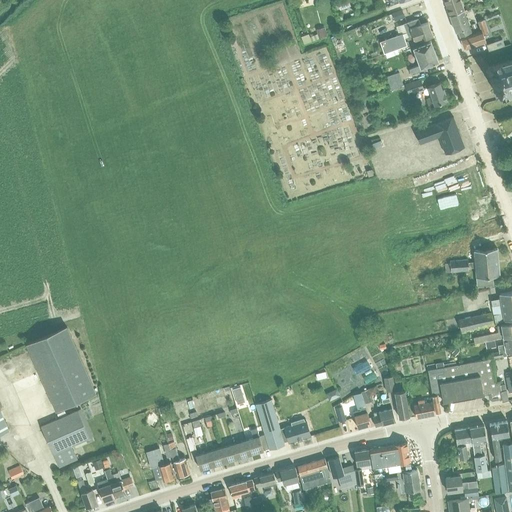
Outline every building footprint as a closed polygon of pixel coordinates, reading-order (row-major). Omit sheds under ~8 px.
[(348,0),(345,0),(338,3),(341,10),(351,6),(348,0)] [(385,0),(383,0),(374,3),(376,9),(387,5),(385,0)] [(461,0),(444,0),(448,8),(450,16),(467,10),(466,7),(464,8),(461,0)] [(321,7),(311,7),(311,27),(321,27),(321,7)] [(467,10),(450,16),(452,20),(456,32),(458,31),(460,35),(460,36),(472,32),(466,13),(468,12),(467,10)] [(404,18),(401,11),(393,14),(395,21),(404,18)] [(381,41),(380,41),(384,54),(385,53),(434,36),(429,22),(421,25),(419,18),(404,23),(409,36),(405,37),(404,33),(381,41)] [(461,38),(462,38),(463,40),(462,40),(465,49),(487,41),(484,33),(489,32),(485,19),(479,21),(482,30),(461,38)] [(324,27),(316,30),(317,33),(319,38),(326,35),(324,27)] [(308,34),(301,36),(304,44),(311,41),(319,38),(317,33),(309,36),(308,34)] [(505,45),(502,38),(486,44),(489,51),(505,45)] [(433,63),(439,61),(431,41),(415,48),(421,65),(410,69),(412,74),(421,71),(423,68),(425,69),(428,69),(429,66),(431,67),(434,66),(433,63)] [(379,50),(367,54),(369,59),(381,55),(379,50)] [(486,70),(487,71),(488,73),(487,74),(488,75),(489,74),(491,75),(492,78),(490,78),(491,79),(491,80),(493,79),(495,86),(493,86),(493,88),(493,89),(495,88),(495,89),(495,90),(496,89),(497,91),(500,89),(503,96),(503,97),(501,97),(502,98),(503,98),(503,100),(504,100),(504,99),(508,97),(508,98),(509,98),(509,97),(511,96),(511,60),(509,61),(509,60),(508,60),(508,62),(499,64),(499,63),(498,63),(499,64),(495,65),(494,64),(493,64),(494,66),(490,67),(489,65),(489,67),(487,70),(486,69),(486,70)] [(392,89),(404,85),(400,72),(388,76),(392,89)] [(410,93),(424,89),(421,80),(407,85),(410,93)] [(430,86),(433,97),(428,99),(430,106),(448,100),(444,88),(442,89),(440,82),(430,86)] [(425,127),(415,131),(418,140),(438,133),(439,136),(446,154),(450,152),(455,150),(465,146),(461,137),(458,130),(454,117),(441,122),(425,127)] [(497,248),(474,249),(475,262),(475,267),(477,286),(494,285),(493,277),(500,276),(497,248)] [(450,263),(444,263),(445,271),(468,269),(467,268),(467,262),(467,259),(450,260),(450,263)] [(500,299),(492,300),(494,314),(496,322),(497,322),(511,318),(511,291),(499,293),(500,299)] [(491,312),(459,320),(461,331),(494,324),(492,315),(491,312)] [(504,338),(511,336),(511,322),(497,325),(498,332),(484,334),(473,336),(475,344),(504,338)] [(56,409),(98,394),(69,329),(28,346),(56,409)] [(499,352),(493,353),(494,358),(507,355),(506,352),(511,350),(511,336),(504,338),(505,344),(498,345),(498,346),(499,352)] [(444,402),(490,394),(490,398),(493,399),(502,398),(503,401),(501,385),(500,381),(496,382),(492,359),(457,365),(444,367),(443,367),(428,370),(433,394),(442,392),(444,402)] [(387,391),(395,390),(392,376),(384,378),(387,391)] [(374,388),(376,394),(384,392),(382,385),(374,388)] [(241,387),(233,389),(237,404),(245,402),(241,387)] [(361,393),(365,403),(371,401),(367,390),(361,393)] [(399,417),(409,416),(405,390),(395,392),(399,417)] [(256,404),(270,449),(285,444),(284,442),(288,441),(289,443),(297,440),(298,441),(298,440),(301,439),(302,440),(302,439),(311,436),(306,421),(305,421),(304,419),(291,423),(291,425),(280,429),(271,399),(256,404)] [(358,400),(360,407),(359,407),(360,410),(353,412),(358,428),(371,424),(367,412),(365,406),(363,399),(358,400)] [(419,404),(414,405),(416,417),(436,413),(434,403),(434,402),(425,403),(424,399),(418,400),(419,404)] [(336,408),(340,422),(346,420),(342,406),(336,408)] [(0,407),(0,433),(10,429),(0,407)] [(376,416),(373,417),(376,427),(396,421),(392,408),(375,413),(376,416)] [(78,412),(42,425),(53,454),(58,468),(76,462),(71,447),(89,440),(92,439),(81,410),(78,412)] [(151,412),(146,420),(156,425),(160,417),(151,412)] [(199,420),(192,422),(194,427),(196,435),(203,433),(200,425),(199,420)] [(337,421),(321,424),(322,430),(338,428),(337,421)] [(496,460),(502,459),(499,439),(510,437),(507,421),(490,424),(496,460)] [(471,427),(470,427),(472,440),(473,449),(478,479),(492,477),(491,469),(487,469),(485,455),(483,455),(482,451),(479,452),(478,444),(482,444),(481,440),(487,439),(484,425),(483,425),(477,426),(476,426),(471,427)] [(458,429),(455,430),(459,456),(460,459),(468,458),(466,446),(466,441),(472,440),(470,427),(458,429)] [(254,437),(246,439),(251,454),(264,450),(260,435),(257,428),(251,430),(254,437)] [(190,450),(197,448),(193,437),(187,438),(190,450)] [(251,454),(246,439),(234,443),(238,458),(251,454)] [(174,441),(168,443),(172,456),(178,476),(190,473),(185,458),(179,460),(174,441)] [(403,467),(411,465),(407,442),(370,449),(374,474),(383,473),(403,467)] [(498,465),(493,467),(496,493),(511,489),(511,442),(503,444),(505,456),(506,464),(498,465)] [(167,457),(172,456),(168,443),(163,445),(167,457)] [(234,443),(221,447),(226,462),(238,458),(234,443)] [(221,447),(209,451),(213,466),(226,462),(221,447)] [(171,462),(165,463),(162,456),(160,448),(155,450),(148,452),(152,467),(159,465),(164,481),(175,477),(171,462)] [(368,449),(355,451),(356,456),(358,469),(356,469),(358,485),(363,484),(361,472),(361,470),(371,469),(369,456),(368,449)] [(120,451),(114,454),(116,461),(123,458),(120,451)] [(213,466),(209,451),(196,455),(201,470),(213,466)] [(110,465),(116,463),(114,456),(108,458),(110,465)] [(353,464),(345,466),(346,472),(343,472),(339,456),(338,456),(328,459),(333,477),(338,475),(341,489),(356,484),(353,464)] [(325,458),(297,466),(302,481),(304,489),(305,489),(307,495),(315,492),(314,486),(331,481),(329,472),(325,458)] [(102,468),(100,460),(93,462),(96,470),(102,468)] [(20,465),(9,470),(13,478),(24,473),(20,465)] [(411,467),(411,465),(403,467),(383,473),(385,472),(386,479),(397,478),(400,480),(401,493),(420,490),(417,469),(412,470),(411,467)] [(299,480),(295,466),(275,472),(278,481),(283,480),(284,484),(299,480)] [(105,470),(115,498),(126,494),(124,489),(134,485),(131,475),(121,479),(121,480),(116,482),(113,474),(112,474),(110,468),(105,470)] [(115,498),(105,470),(104,470),(108,479),(97,482),(99,488),(103,501),(115,498)] [(89,483),(94,481),(91,471),(85,473),(89,483)] [(264,487),(277,484),(274,473),(254,478),(256,487),(264,485),(264,487)] [(468,482),(462,482),(461,476),(446,478),(448,492),(463,490),(463,489),(465,489),(466,496),(472,496),(479,495),(478,487),(468,489),(468,482)] [(255,489),(252,479),(229,485),(233,498),(239,496),(238,493),(255,489)] [(81,493),(86,507),(97,504),(92,489),(87,491),(85,485),(83,480),(77,482),(79,487),(81,493)] [(16,485),(9,488),(12,495),(19,492),(16,485)] [(8,488),(0,491),(0,497),(1,500),(11,497),(8,488)] [(230,507),(225,488),(211,492),(212,498),(208,499),(210,506),(214,506),(216,511),(230,507)] [(299,490),(292,491),(295,503),(306,501),(304,490),(299,491),(299,490)] [(251,496),(244,498),(245,506),(253,505),(251,496)] [(509,511),(506,496),(494,498),(496,511),(509,511)] [(450,501),(450,511),(469,511),(468,498),(450,501)] [(35,499),(26,503),(29,511),(52,511),(50,506),(45,508),(41,500),(37,502),(35,499)]
